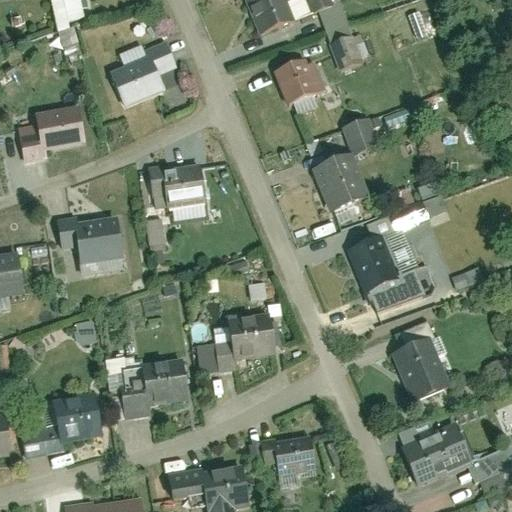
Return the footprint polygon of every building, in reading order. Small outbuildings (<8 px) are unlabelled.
[(49,0),(57,38),(68,36),(65,23),(88,18),(84,0),(49,0)] [(246,0),(261,37),(298,23),(288,0),(246,0)] [(313,0),(334,73),(359,66),(342,4),(345,3),(344,0),(313,0)] [(361,35),(353,38),(361,61),(369,58),(361,35)] [(163,77),(178,69),(169,43),(146,51),(149,59),(112,75),(127,112),(170,93),(163,77)] [(307,61),(277,73),(291,109),(330,92),(317,64),(311,68),(307,61)] [(47,153),(86,146),(79,107),(38,114),(40,125),(22,130),(28,164),(48,159),(47,153)] [(334,216),(374,198),(356,154),(315,172),(334,216)] [(203,165),(167,170),(166,166),(151,168),(156,199),(169,197),(170,210),(208,205),(203,165)] [(120,219),(80,223),(79,218),(60,222),(64,249),(80,249),(83,267),(127,260),(120,219)] [(148,253),(165,251),(162,221),(146,223),(148,253)] [(401,278),(385,239),(353,251),(371,291),(401,278)] [(21,253),(0,256),(0,300),(27,297),(21,253)] [(371,291),(381,313),(428,295),(417,271),(401,278),(371,291)] [(238,364),(278,357),(272,318),(231,324),(233,342),(217,345),(220,374),(238,370),(238,364)] [(74,325),(77,346),(95,344),(92,323),(74,325)] [(428,339),(424,327),(400,335),(404,347),(428,339)] [(394,355),(416,404),(455,390),(433,340),(394,355)] [(153,408),(191,402),(186,361),(144,368),(150,396),(125,401),(128,420),(153,418),(153,408)] [(66,445),(105,439),(97,394),(54,402),(58,426),(21,433),(28,461),(68,455),(66,445)] [(0,459),(14,457),(8,418),(0,418),(0,459)] [(405,449),(422,487),(475,466),(460,426),(405,449)] [(319,473),(313,438),(278,444),(277,441),(263,443),(267,468),(279,466),(281,479),(319,473)] [(239,511),(240,511),(253,509),(245,467),(204,474),(208,511),(239,511)] [(145,511),(144,499),(93,506),(91,502),(67,505),(67,511),(145,511)]
